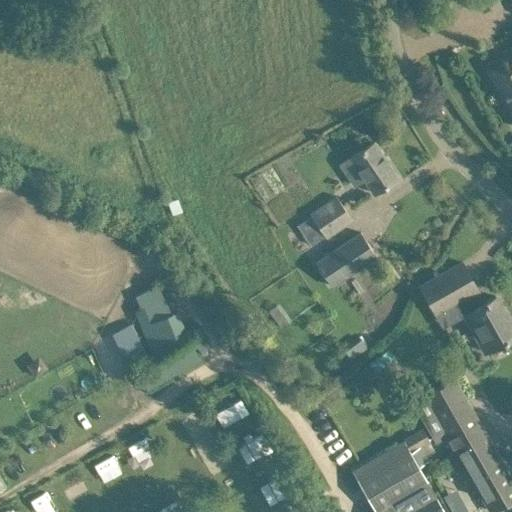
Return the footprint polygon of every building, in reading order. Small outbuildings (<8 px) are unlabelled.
[(505,57),(487,67),(511,115),(511,47),(502,52),(505,57)] [(364,178),(374,192),(397,177),(373,141),(340,163),(354,184),(364,178)] [(310,213),(325,237),(352,219),(336,196),(310,213)] [(316,262),(331,285),(376,255),(361,232),(316,262)] [(511,335),(511,325),(495,296),(483,302),(476,290),(477,290),(462,262),(420,285),(436,313),(462,298),(469,310),(468,311),(476,324),(471,327),(484,351),(511,335)] [(135,308),(148,348),(177,339),(160,284),(136,292),(140,306),(135,308)] [(111,331),(130,365),(149,355),(130,321),(111,331)] [(193,345),(155,360),(161,375),(199,360),(193,345)] [(511,498),(511,481),(453,379),(424,396),(490,511),(511,498)] [(221,427),(249,412),(241,397),(213,411),(221,427)] [(430,441),(422,428),(405,438),(413,451),(430,441)] [(262,433),(238,447),(248,463),(272,449),(262,433)] [(135,463),(154,452),(145,435),(125,445),(135,463)] [(399,455),(357,481),(375,511),(445,511),(404,441),(394,447),(399,455)] [(102,479),(121,472),(114,454),(95,462),(102,479)] [(58,481),(67,499),(86,490),(78,472),(58,481)] [(260,483),(267,504),(287,497),(280,476),(260,483)] [(28,498),(34,511),(42,511),(56,505),(47,488),(28,498)]
